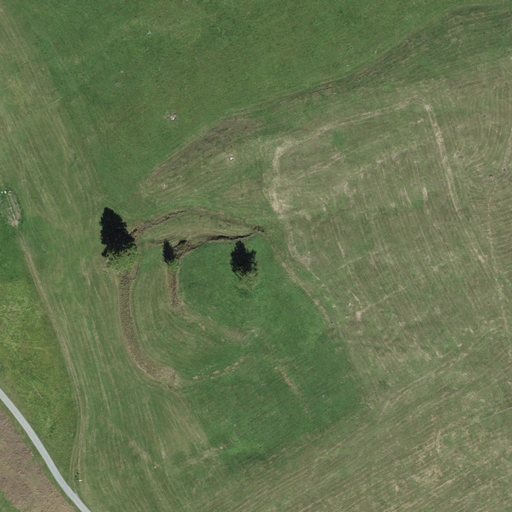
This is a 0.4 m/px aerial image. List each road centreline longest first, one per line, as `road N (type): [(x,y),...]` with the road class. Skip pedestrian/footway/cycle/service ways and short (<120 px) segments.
road 1 (track): [(0,179),(82,402),(75,499)]
road 2 (track): [(86,511),(0,391)]
